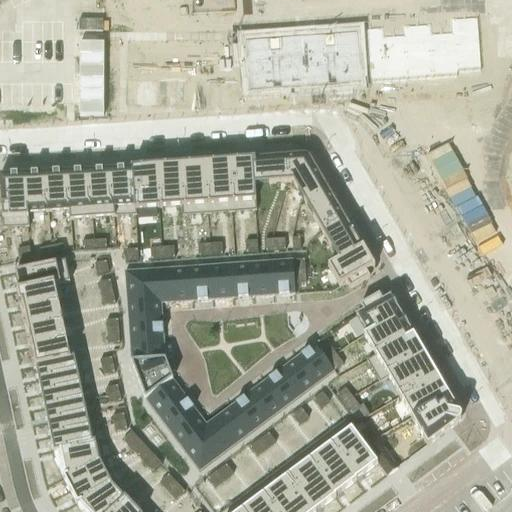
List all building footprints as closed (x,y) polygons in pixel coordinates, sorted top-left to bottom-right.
[(335,9),(327,10),(328,22),(336,21),(335,9)] [(327,10),(319,10),(320,22),(328,22),(327,10)] [(280,13),(272,14),(273,26),(281,25),(280,13)] [(272,14),(264,14),(265,26),(273,26),(272,14)] [(479,30),(453,31),(453,35),(454,35),(457,75),(458,75),(482,73),(479,30)] [(358,35),(245,43),(249,94),(361,86),(358,42),(359,42),(358,35)] [(453,35),(430,37),(433,81),(458,79),(458,75),(457,75),(454,35),(453,35)] [(430,37),(406,39),(409,82),(433,81),(430,37)] [(406,39),(382,41),(386,84),(409,82),(406,39)] [(359,42),(358,42),(361,86),(386,84),(382,41),(359,42)] [(511,75),(492,79),(497,106),(511,102),(511,75)] [(497,108),(495,110),(497,118),(500,119),(503,131),(511,128),(511,102),(497,106),(497,108)] [(511,128),(503,131),(502,131),(509,156),(511,155),(511,128)] [(289,155),(284,156),(286,184),(292,183),(304,204),(329,190),(311,159),(310,157),(308,156),(306,155),(304,154),(302,154),(296,155),(289,155)] [(276,156),(251,158),(253,186),(254,186),(286,184),(284,156),(283,156),(276,156)] [(230,160),(227,160),(231,213),(255,212),(256,211),(254,186),(253,186),(251,158),(235,159),(230,160)] [(206,161),(203,162),(207,215),(231,213),(227,160),(211,161),(206,161)] [(182,163),(179,163),(182,207),(182,217),(183,217),(207,215),(203,162),(187,163),(182,163)] [(158,165),(155,165),(159,209),(181,207),(182,207),(179,163),(163,165),(158,165)] [(134,167),(131,167),(134,211),(136,210),(159,209),(155,165),(139,166),(134,167)] [(131,167),(110,168),(113,218),(134,216),(136,216),(136,210),(134,211),(131,167)] [(103,169),(88,170),(92,219),(113,218),(110,168),(109,169),(103,169)] [(81,171),(67,172),(70,211),(69,211),(70,221),(92,219),(88,170),(87,170),(81,171)] [(60,172),(45,173),(48,213),(69,211),(70,211),(67,172),(66,172),(60,172)] [(38,174),(24,175),(27,214),(28,214),(48,213),(45,173),(44,173),(38,174)] [(24,175),(0,176),(0,191),(3,230),(28,228),(29,228),(28,214),(27,214),(24,175)] [(329,190),(304,204),(321,233),(346,219),(343,215),(340,209),(329,190)] [(346,219),(321,233),(338,261),(338,262),(362,248),(350,226),(346,221),(346,219)] [(299,238),(291,239),(292,251),(300,250),(299,238)] [(284,239),(272,240),(273,252),(285,251),(284,239)] [(106,240),(94,241),(94,249),(106,248),(106,240)] [(272,240),(264,241),(265,253),(273,252),(272,240)] [(94,241),(82,242),(82,250),(94,249),(94,241)] [(256,241),(244,242),(245,254),(257,253),(256,241)] [(221,244),(209,245),(210,256),(222,256),(221,244)] [(62,245),(51,247),(52,255),(64,252),(62,245)] [(209,245),(197,245),(198,257),(210,256),(209,245)] [(51,247),(39,250),(41,257),(52,255),(51,247)] [(173,247),(161,248),(162,260),(174,259),(173,247)] [(28,248),(17,250),(19,262),(31,259),(30,254),(28,248)] [(161,248),(150,249),(150,261),(162,260),(161,248)] [(338,261),(327,267),(339,288),(346,283),(350,289),(369,278),(365,272),(370,269),(373,268),(362,248),(338,262),(338,261)] [(137,250),(125,251),(126,262),(138,262),(137,250)] [(304,260),(292,261),(293,273),(305,272),(304,260)] [(292,261),(271,262),(273,296),(294,295),(293,285),(293,273),(292,261)] [(65,262),(15,273),(17,287),(18,291),(19,293),(54,285),(54,286),(69,283),(69,282),(65,262)] [(106,262),(94,264),(97,276),(108,274),(106,262)] [(271,262),(250,264),(253,298),(273,296),(271,262)] [(250,264),(230,265),(232,299),(253,298),(250,264)] [(214,266),(210,267),(212,300),(212,301),(232,299),(230,265),(214,266)] [(210,267),(189,268),(192,302),(212,301),(212,300),(210,267)] [(189,268),(158,270),(160,304),(192,302),(189,268)] [(158,270),(124,273),(128,322),(162,320),(161,313),(160,304),(158,270)] [(305,272),(293,273),(293,285),(306,284),(305,272)] [(110,281),(98,283),(101,295),(112,292),(110,281)] [(18,291),(16,292),(16,293),(19,306),(20,311),(20,312),(58,304),(54,286),(54,285),(19,293),(18,291)] [(112,292),(101,295),(103,307),(115,304),(112,292)] [(362,312),(355,316),(366,335),(401,315),(390,296),(388,297),(382,300),(379,295),(359,306),(362,312)] [(58,304),(20,312),(23,325),(24,330),(24,331),(62,323),(58,304)] [(366,335),(363,336),(363,337),(375,357),(375,358),(413,336),(412,333),(409,329),(401,315),(366,335)] [(118,320),(106,321),(107,333),(119,332),(118,320)] [(162,320),(128,322),(129,343),(163,340),(162,320)] [(62,323),(24,331),(27,344),(28,348),(28,350),(66,342),(62,323)] [(119,332),(107,333),(107,345),(119,344),(119,332)] [(375,357),(366,362),(367,363),(379,384),(388,380),(387,379),(425,357),(424,355),(421,349),(413,336),(375,358),(375,357)] [(163,340),(129,343),(131,363),(165,361),(165,360),(163,340)] [(66,342),(28,350),(31,362),(32,367),(32,369),(33,370),(35,369),(35,368),(70,361),(70,359),(66,342)] [(313,345),(296,358),(316,385),(333,373),(333,372),(326,363),(319,353),(313,345)] [(329,346),(319,353),(326,363),(336,356),(329,346)] [(336,356),(326,363),(333,372),(343,365),(336,356)] [(425,357),(387,379),(388,380),(399,400),(437,378),(436,376),(432,370),(425,357)] [(70,361),(35,368),(35,369),(37,375),(38,381),(38,382),(82,373),(79,359),(78,358),(70,359),(70,361)] [(111,358),(99,361),(101,369),(113,366),(111,358)] [(296,358),(280,370),(300,397),(305,394),(316,385),(296,358)] [(165,361),(131,363),(145,400),(172,380),(165,361)] [(113,366),(101,369),(103,376),(115,374),(113,366)] [(280,370),(263,382),(284,410),(300,397),(280,370)] [(82,373),(38,382),(40,390),(41,395),(41,396),(80,388),(80,389),(85,388),(85,387),(82,373)] [(437,378),(399,400),(411,420),(449,398),(442,386),(438,379),(437,378)] [(172,380),(145,400),(157,417),(184,396),(172,381),(172,380)] [(263,382),(247,395),(267,422),(284,410),(263,382)] [(117,386),(106,389),(107,397),(119,394),(117,386)] [(80,388),(41,396),(43,404),(44,409),(44,410),(83,402),(83,401),(80,389),(80,388)] [(345,389),(335,397),(343,406),(352,399),(345,389)] [(119,394),(107,397),(109,404),(121,402),(119,394)] [(322,394),(313,400),(320,410),(329,403),(322,394)] [(247,395),(231,407),(251,434),(267,422),(247,395)] [(184,396),(157,417),(169,433),(196,413),(184,396)] [(449,398),(411,420),(427,448),(452,429),(457,425),(460,423),(461,419),(459,416),(449,398)] [(352,399),(343,406),(350,416),(359,409),(352,399)] [(83,402),(44,410),(46,418),(47,423),(47,424),(91,415),(88,401),(88,400),(83,401),(83,402)] [(231,407),(205,425),(226,453),(251,434),(231,407)] [(301,409),(291,416),(298,426),(308,419),(301,409)] [(196,413),(169,433),(199,473),(226,453),(205,425),(200,418),(196,413)] [(123,414),(112,417),(113,425),(125,422),(123,414)] [(91,415),(47,424),(49,432),(50,437),(50,438),(94,429),(91,415)] [(125,422),(113,425),(115,433),(127,430),(125,422)] [(345,423),(323,439),(355,482),(355,481),(357,480),(362,476),(377,465),(365,449),(351,430),(345,423)] [(94,429),(50,438),(52,446),(53,452),(97,443),(97,442),(94,429)] [(366,430),(356,438),(363,447),(373,440),(366,430)] [(131,432),(122,440),(130,449),(139,440),(131,432)] [(268,434),(258,441),(266,451),(275,443),(268,434)] [(323,439),(302,455),(334,498),(335,498),(336,497),(341,493),(355,483),(356,482),(355,481),(355,482),(323,439)] [(139,440),(130,449),(138,457),(146,449),(139,440)] [(258,441),(249,448),(256,458),(266,451),(258,441)] [(97,443),(53,452),(53,453),(54,453),(55,454),(56,459),(56,460),(54,461),(63,479),(103,459),(99,443),(99,442),(97,442),(97,443)] [(379,443),(367,452),(377,465),(387,478),(398,469),(379,443)] [(146,449),(138,457),(145,465),(154,457),(146,449)] [(302,455),(281,471),(311,511),(317,511),(321,509),(335,499),(335,498),(334,498),(302,455)] [(154,457),(145,465),(153,473),(162,465),(154,457)] [(103,459),(63,479),(64,482),(67,486),(70,492),(109,472),(103,459)] [(226,465),(216,472),(223,482),(233,475),(226,465)] [(311,511),(281,471),(259,486),(278,511),(311,511)] [(109,472),(70,492),(73,498),(75,503),(76,505),(116,484),(109,472)] [(216,472),(207,480),(214,489),(223,482),(216,472)] [(168,475),(159,483),(168,492),(176,484),(168,475)] [(116,484),(76,505),(80,511),(110,511),(125,499),(126,500),(128,497),(116,484)] [(176,484),(168,492),(176,501),(184,493),(176,484)] [(278,511),(259,486),(238,502),(245,511),(278,511)] [(137,511),(126,500),(125,499),(110,511),(137,511)] [(245,511),(238,502),(224,511),(245,511)]
